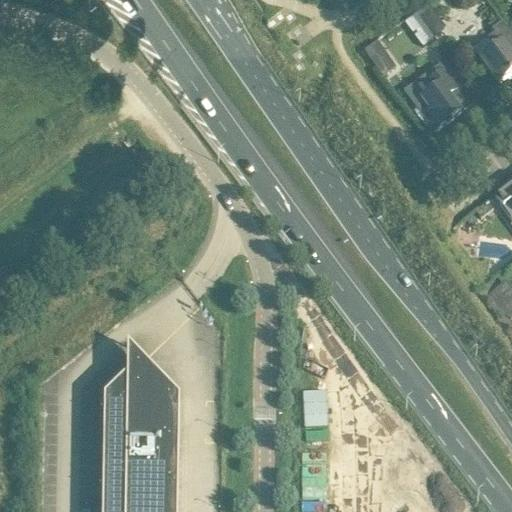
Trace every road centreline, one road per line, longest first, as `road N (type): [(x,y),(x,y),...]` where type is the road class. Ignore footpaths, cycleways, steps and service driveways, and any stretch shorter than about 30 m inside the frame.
road 1 (primary): [(132,0),(511,509)]
road 2 (unclassified): [(262,511),(265,325),(253,249),(234,207),(120,66),(80,39),(0,12)]
road 3 (primary): [(511,434),(201,0)]
road 4 (unknown): [(190,291),(218,377),(219,481)]
